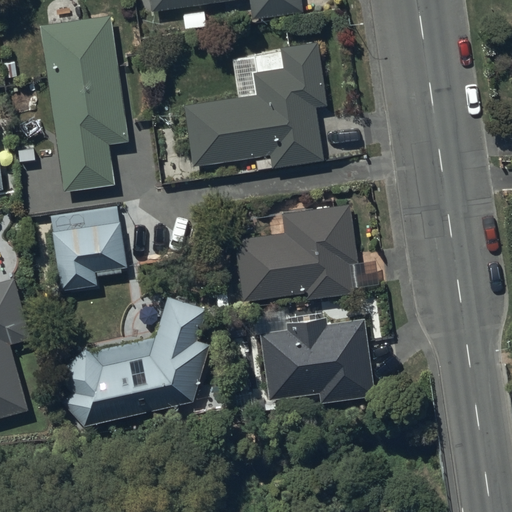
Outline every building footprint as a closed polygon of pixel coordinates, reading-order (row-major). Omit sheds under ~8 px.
[(150,0),(151,7),(206,0),(248,0),(250,15),(301,8),(300,0),(150,0)] [(110,10),(38,20),(62,188),(113,180),(108,141),(128,138),(110,10)] [(237,92),(183,100),(192,162),(269,151),(270,162),(321,155),(314,104),(326,102),(318,40),(231,52),(237,92)] [(285,229),(234,235),(242,297),(304,289),(305,295),(353,289),(349,259),(358,258),(350,198),(282,208),(285,229)] [(118,202),(49,211),(59,285),(95,280),(94,267),(126,263),(118,202)] [(0,413),(29,405),(10,340),(32,333),(13,271),(0,275),(0,413)] [(63,394),(85,420),(193,396),(209,340),(196,336),(206,303),(167,292),(156,330),(92,346),(88,342),(57,368),(73,386),(63,394)] [(288,325),(260,328),(268,395),(319,389),(320,397),(375,390),(366,314),(327,318),(326,313),(287,318),(288,325)]
